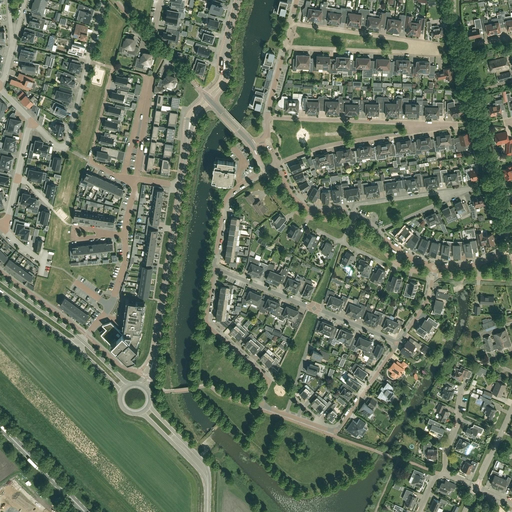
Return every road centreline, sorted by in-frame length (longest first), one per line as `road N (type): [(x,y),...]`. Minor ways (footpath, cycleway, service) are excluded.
road 1 (unclassified): [(142,386),(155,350),(179,184)]
road 2 (residential): [(398,343),(214,268)]
road 3 (residential): [(286,414),(260,404),(268,380),(205,319),(214,268)]
road 4 (residential): [(33,123),(65,147),(102,0)]
road 5 (residential): [(123,177),(89,161),(113,67),(145,75)]
road 6 (residential): [(398,343),(336,432),(286,414)]
road 7 (unclassified): [(434,49),(284,46)]
road 8 (unclassified): [(434,49),(290,23)]
road 9 (unclassified): [(277,163),(326,145),(411,131),(411,124)]
road 10 (unclassified): [(411,124),(267,118)]
road 11 (residential): [(214,268),(226,198),(277,163)]
road 12 (residential): [(353,214),(355,204),(464,190)]
road 13 (primary): [(84,511),(0,426)]
